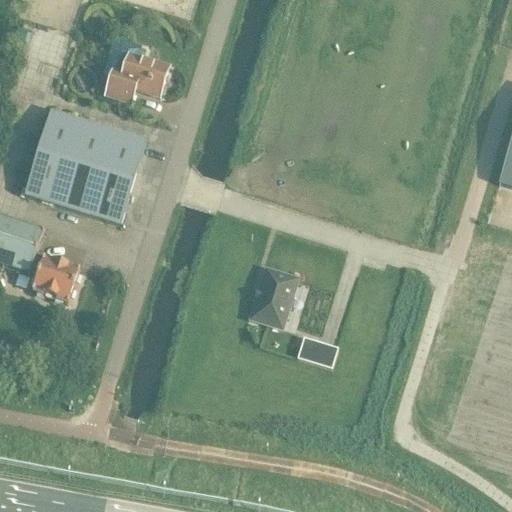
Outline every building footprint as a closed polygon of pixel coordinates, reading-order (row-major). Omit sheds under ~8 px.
[(107,100),(133,108),(137,95),(162,102),(171,72),(131,60),(126,76),(116,73),(107,100)] [(26,201),(122,231),(148,146),(52,117),(26,201)] [(511,194),(511,145),(499,190),(511,194)] [(0,269),(29,279),(43,236),(0,221),(0,269)] [(37,261),(32,277),(39,280),(33,296),(70,308),(81,275),(37,261)] [(297,284),(266,275),(251,324),(282,334),(297,284)] [(297,364),(331,374),(338,353),(304,343),(297,364)]
